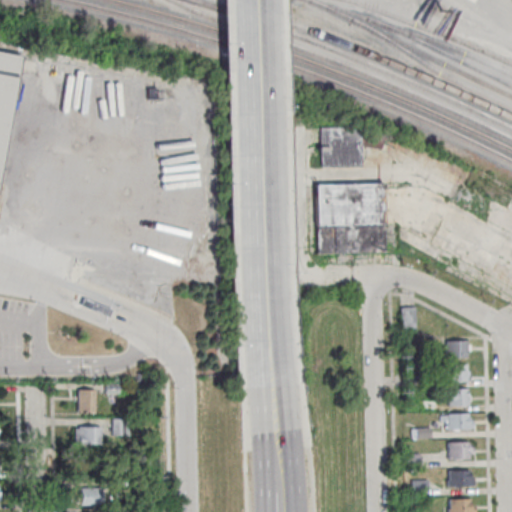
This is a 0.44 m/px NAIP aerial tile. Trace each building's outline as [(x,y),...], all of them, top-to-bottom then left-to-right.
[(0,51),(0,159),(19,55),(0,51)] [(320,128),(361,127),(361,168),(320,168),(320,128)] [(316,187),(384,187),(384,227),(316,228),(316,187)] [(401,310),(416,310),(416,333),(402,333),(401,310)] [(446,345),(466,344),(467,362),(440,362),(440,349),(446,349),(446,345)] [(439,369),(466,368),(467,385),(439,386),(439,369)] [(105,387),(106,396),(120,396),(120,386),(105,387)] [(78,392),(96,393),(95,416),(77,415),(78,392)] [(447,393),(467,393),(467,410),(447,410),(447,393)] [(446,418),(467,417),(467,425),(472,425),(472,433),(447,433),(446,418)] [(113,421),(130,421),(130,438),(112,438),(113,421)] [(79,430),(102,430),(101,449),(78,448),(78,445),(74,445),(75,432),(79,432),(79,430)] [(417,431),(431,430),(431,441),(417,441),(417,431)] [(447,447),(468,446),(468,451),(473,451),(473,458),(469,458),(469,463),(447,463),(447,447)] [(78,471),(96,471),(96,456),(78,456),(78,471)] [(405,456),(420,456),(420,471),(406,471),(405,456)] [(448,475),(469,474),(469,481),(474,481),(474,489),(446,490),(446,484),(448,484),(448,475)] [(411,483),(428,483),(428,499),(412,499),(411,483)] [(79,490),(102,491),(101,508),(79,508),(79,490)] [(448,511),(448,504),(470,503),(470,510),(474,510),(474,511),(448,511)]
